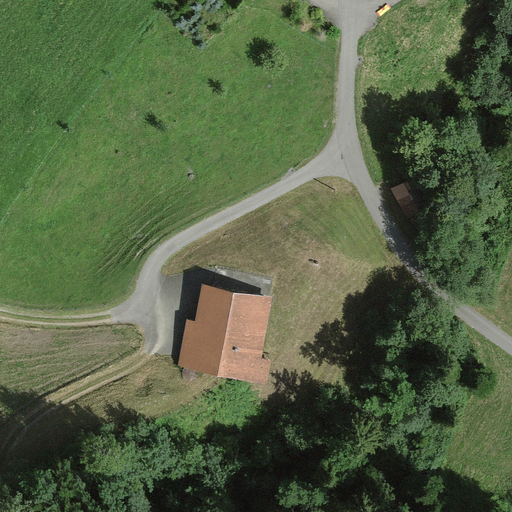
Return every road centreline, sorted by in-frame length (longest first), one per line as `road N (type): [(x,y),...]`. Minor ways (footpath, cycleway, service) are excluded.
road 1 (track): [(0,455),(35,413),(140,362),(155,342),(153,286),(172,246),(349,150)]
road 2 (unclassified): [(511,346),(414,266),(359,176),(346,114),(351,0)]
road 3 (track): [(0,315),(104,319),(153,301)]
